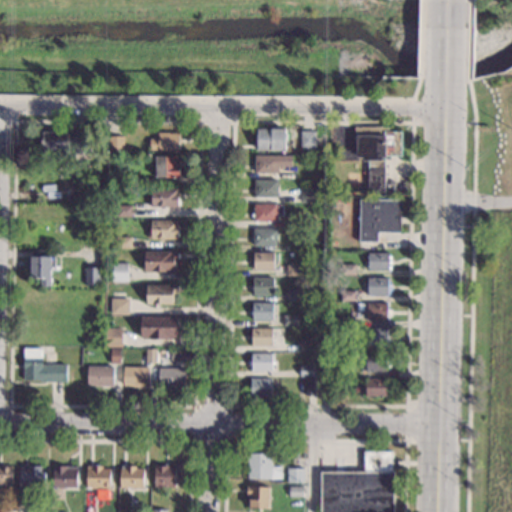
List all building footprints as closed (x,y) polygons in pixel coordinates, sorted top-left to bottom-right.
[(387,132),(402,132),(402,155),(385,155),(385,197),(367,197),(368,160),(363,160),(363,158),(357,158),(357,156),(353,156),(353,127),(387,127),(387,132)] [(284,151),(253,150),(253,129),(284,130),(284,151)] [(88,139),(99,139),(99,147),(95,147),(95,157),(90,157),(90,154),(78,154),(78,166),(86,166),(86,176),(77,176),(77,168),(70,168),(70,162),(65,162),(65,152),(43,152),(43,133),(67,133),(67,131),(88,131),(88,139)] [(166,135),(178,135),(178,152),(148,152),(148,141),(156,141),(156,133),(166,133),(166,135)] [(314,133),(314,149),(300,149),(300,133),(314,133)] [(123,154),(107,153),(107,137),(111,137),(123,138),(123,154)] [(173,162),(178,163),(178,178),(154,178),(154,156),(173,157),(173,162)] [(291,167),(276,167),(276,174),(254,173),(254,157),(291,158),(291,167)] [(276,199),(253,198),(253,182),(276,182),(276,199)] [(316,203),(300,203),(300,188),(317,188),(316,203)] [(175,193),(177,193),(177,195),(180,195),(180,199),(177,199),(177,207),(163,207),(163,210),(158,210),(158,208),(150,208),(150,206),(147,206),(147,199),(151,199),(151,190),(175,190),(175,193)] [(398,234),(376,233),(376,243),(358,243),(359,200),(398,201),(398,234)] [(276,221),(252,221),(253,206),(276,206),(276,221)] [(130,219),(115,218),(115,207),(131,207),(130,219)] [(176,225),(177,225),(177,227),(179,227),(179,231),(175,231),(175,239),(162,239),(162,242),(158,242),(158,240),(150,240),(150,239),(147,239),(147,231),(150,231),(150,221),(176,221),(176,225)] [(274,246),(252,246),(252,230),(275,230),(274,246)] [(129,250),(115,250),(115,238),(130,238),(129,250)] [(177,263),(173,263),(173,272),(166,272),(166,274),(151,273),(151,271),(143,271),(143,253),(177,253),(177,263)] [(273,270),(252,270),(252,254),(273,254),(273,270)] [(388,271),(366,271),(367,255),(388,255),(388,271)] [(54,270),(51,270),(50,288),(42,288),(42,279),(27,279),(27,257),(54,257),(54,270)] [(125,284),(111,283),(111,264),(126,265),(125,284)] [(301,277),(286,276),(286,266),(301,266),(301,277)] [(354,266),(354,276),(339,276),(339,266),(354,266)] [(99,286),(83,286),(84,268),(97,269),(100,269),(99,286)] [(272,296),(251,296),(252,290),(249,290),(249,287),(251,287),(251,279),(272,279),(272,296)] [(387,285),(390,285),(390,292),(387,292),(387,296),(366,296),(366,279),(387,280),(387,285)] [(175,294),(172,294),(172,305),(166,305),(165,306),(152,306),(152,304),(145,304),(146,286),(171,286),(171,285),(175,285),(175,294)] [(301,302),(285,302),(286,291),(301,291),(301,302)] [(353,292),(353,302),(339,301),(340,292),(353,292)] [(127,301),(127,315),(110,315),(110,300),(127,301)] [(271,322),(251,321),(251,315),(249,315),(249,313),(251,313),(251,304),(272,305),(271,322)] [(386,321),(366,321),(366,305),(387,305),(386,321)] [(297,317),(296,327),(282,327),(282,316),(297,317)] [(174,338),(166,338),(166,341),(150,341),(150,339),(140,339),(140,318),(174,318),(174,338)] [(354,319),(354,328),(339,328),(339,318),(354,319)] [(121,330),(120,348),(105,347),(105,330),(121,330)] [(271,346),(250,346),(250,340),(248,340),(248,337),(250,337),(250,330),(271,330),(271,346)] [(385,346),(365,346),(365,330),(386,330),(385,346)] [(314,352),(299,351),(299,342),(314,342),(314,352)] [(41,367),(65,367),(65,382),(40,382),(40,380),(23,380),(23,349),(41,349),(41,367)] [(119,363),(110,363),(110,350),(114,351),(120,351),(119,363)] [(155,364),(145,364),(145,350),(151,350),(155,350),(155,364)] [(183,362),(170,362),(171,351),(183,351),(183,362)] [(384,372),(359,371),(359,363),(364,363),(365,354),(385,355),(384,372)] [(271,371),(250,371),(250,355),(271,355),(271,371)] [(112,388),(93,388),(93,384),(86,384),(85,368),(111,367),(112,388)] [(314,368),(314,377),(299,377),(299,367),(314,368)] [(148,389),(129,388),(129,386),(122,386),(123,368),(148,368),(148,389)] [(183,389),(157,388),(157,369),(183,370),(183,389)] [(270,397),(249,397),(249,390),(247,390),(247,387),(250,388),(250,380),(270,380),(270,397)] [(384,387),(388,387),(388,392),(384,392),(384,397),(364,396),(364,380),(385,380),(384,387)] [(315,395),(298,395),(298,381),(315,381),(315,395)] [(329,396),(319,396),(319,382),(329,381),(329,396)] [(390,460),(396,460),(392,469),(391,511),(320,511),(321,473),(363,474),(363,452),(390,453),(390,460)] [(271,467),(281,467),(281,479),(247,479),(248,453),(271,454),(271,467)] [(101,469),(109,469),(109,488),(86,488),(87,466),(101,466),(101,469)] [(11,485),(0,485),(0,467),(11,467),(11,485)] [(40,473),(44,473),(44,490),(18,490),(18,467),(40,467),(40,473)] [(76,489),(52,488),(53,467),(76,467),(76,489)] [(134,470),(142,470),(142,489),(130,489),(130,491),(125,491),(125,489),(119,488),(119,467),(134,468),(134,470)] [(172,488),(153,488),(154,467),(173,468),(172,488)] [(302,484),(285,484),(286,469),(297,469),(303,470),(302,484)] [(267,510),(247,510),(247,501),(245,501),(245,496),(244,496),(244,487),(268,488),(267,510)] [(301,498),(287,498),(288,488),(302,488),(301,498)]
